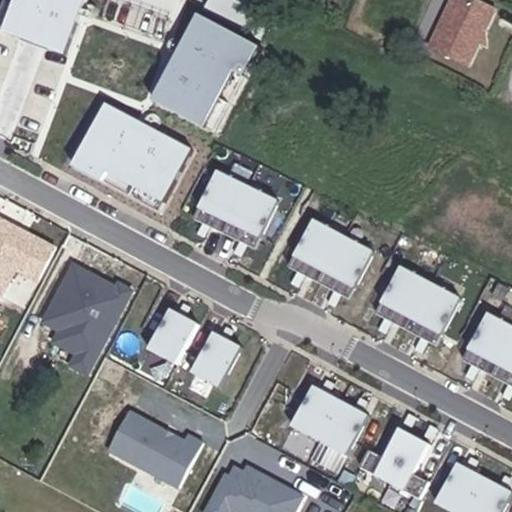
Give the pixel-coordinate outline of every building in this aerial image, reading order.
[(9,0),(0,23),(0,28),(31,41),(59,52),(79,0),(9,0)] [(452,0),(429,49),(469,68),(480,46),(485,36),(496,13),(468,0),(452,0)] [(227,71),(237,76),(252,47),(190,15),(145,101),(197,128),(227,71)] [(99,103),(68,166),(99,181),(102,175),(160,204),(188,147),(99,103)] [(280,204),(216,175),(193,222),(254,252),(280,204)] [(0,216),(0,294),(32,308),(60,243),(0,216)] [(374,254),(314,221),(288,268),(348,301),(374,254)] [(70,365),(93,376),(136,291),(73,259),(41,323),(57,331),(52,342),(76,354),(70,365)] [(463,301),(403,268),(377,316),(438,348),(463,301)] [(145,352),(179,367),(200,324),(166,308),(145,352)] [(511,327),(489,316),(464,363),(511,388),(511,327)] [(220,387),(240,347),(208,331),(188,372),(220,387)] [(320,444),(313,458),(338,471),(367,415),(309,384),(286,426),(320,444)] [(129,408),(107,452),(181,488),(205,440),(188,431),(186,436),(129,408)] [(394,427),(370,476),(407,494),(430,445),(394,427)] [(297,511),(307,494),(233,458),(206,511),(297,511)] [(511,490),(452,463),(432,506),(444,511),(501,511),(511,490)]
